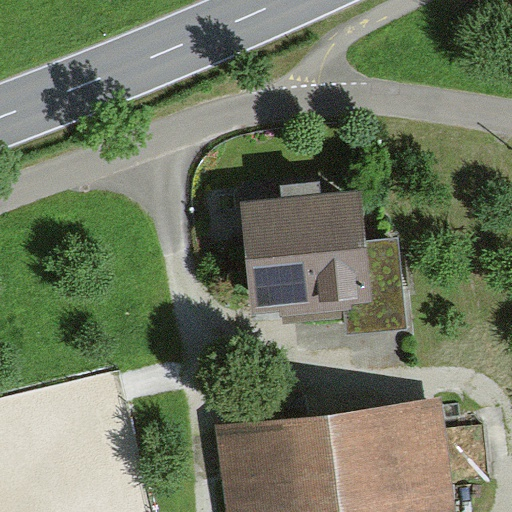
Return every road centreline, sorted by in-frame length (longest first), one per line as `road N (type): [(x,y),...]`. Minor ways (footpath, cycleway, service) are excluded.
road 1 (unclassified): [(316,102),(212,119),(0,196)]
road 2 (primary): [(279,0),(101,85),(0,122)]
road 3 (residential): [(511,120),(316,102)]
